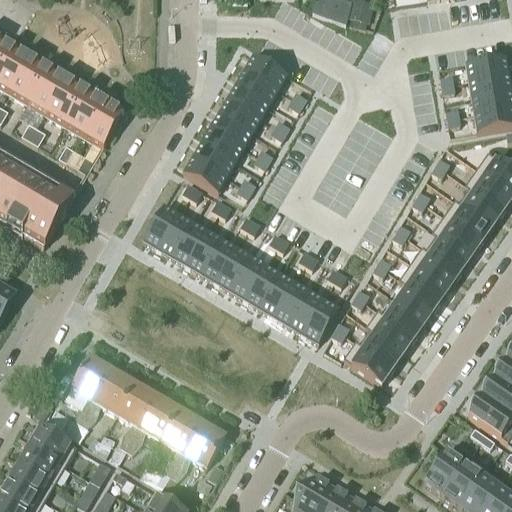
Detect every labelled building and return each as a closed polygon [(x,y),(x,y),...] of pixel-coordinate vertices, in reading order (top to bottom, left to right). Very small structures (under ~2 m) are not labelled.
[(316,0),(311,18),(329,25),(335,3),(324,0),(316,0)] [(232,12),(247,13),(247,3),(232,3),(232,12)] [(369,29),(374,9),(355,4),(349,24),(369,29)] [(0,69),(10,54),(0,47),(0,69)] [(0,69),(0,94),(8,99),(28,65),(10,54),(0,69)] [(251,63),(243,78),(277,98),(285,83),(251,63)] [(8,99),(27,110),(47,76),(28,65),(8,99)] [(504,65),(465,72),(468,89),(507,82),(504,65)] [(27,110),(45,121),(66,87),(47,76),(27,110)] [(243,78),(234,92),(268,112),(277,98),(243,78)] [(507,82),(468,89),(470,106),(510,99),(507,82)] [(451,84),(439,86),(440,93),(452,91),(451,84)] [(45,121),(64,132),(84,98),(66,87),(45,121)] [(452,91),(440,93),(441,101),(453,99),(452,91)] [(234,92),(225,107),(260,127),(268,112),(234,92)] [(64,132),(83,143),(103,109),(84,98),(64,132)] [(511,112),(510,99),(470,106),(473,122),(511,115),(511,112)] [(295,100),(291,106),(302,112),(306,106),(295,100)] [(291,106),(287,113),(298,119),(302,112),(291,106)] [(225,107),(217,122),(251,142),(260,127),(225,107)] [(122,120),(103,109),(83,143),(102,155),(122,120)] [(511,115),(473,122),(476,139),(511,133),(511,115)] [(456,117),(444,119),(446,127),(458,125),(456,117)] [(217,122),(208,136),(242,156),(251,142),(217,122)] [(458,125),(446,127),(447,135),(459,133),(458,125)] [(278,129),(274,135),(285,142),(289,135),(278,129)] [(28,131),(25,137),(21,143),(29,148),(37,136),(28,131)] [(274,135),(270,142),(281,149),(285,142),(274,135)] [(29,148),(33,150),(37,153),(45,141),(37,136),(29,148)] [(208,136),(200,151),(234,171),(242,156),(208,136)] [(511,140),(501,142),(502,150),(511,148),(511,140)] [(200,151),(191,166),(225,186),(234,171),(200,151)] [(58,166),(60,167),(66,170),(74,158),(66,153),(58,166)] [(261,158),(257,165),(268,171),(272,164),(261,158)] [(0,176),(0,219),(26,175),(8,164),(0,176)] [(77,177),(85,181),(86,182),(93,169),(84,164),(77,177)] [(257,165),(253,171),(264,178),(268,171),(257,165)] [(191,166),(183,180),(217,200),(225,186),(191,166)] [(438,166),(434,172),(444,178),(448,172),(438,166)] [(511,178),(494,166),(483,182),(511,202),(511,178)] [(434,172),(430,179),(440,185),(444,178),(434,172)] [(45,186),(26,175),(0,219),(0,228),(6,232),(5,234),(6,235),(9,229),(17,233),(45,186)] [(511,202),(483,182),(472,198),(502,219),(511,204),(511,202)] [(74,203),(45,186),(17,233),(24,238),(21,244),(22,244),(23,242),(44,254),(74,203)] [(244,187),(240,194),(250,200),(255,193),(244,187)] [(188,190),(181,201),(188,205),(195,194),(188,190)] [(195,194),(188,205),(195,209),(202,198),(195,194)] [(240,194),(236,201),(247,207),(250,200),(240,194)] [(472,198),(461,214),(491,235),(502,219),(472,198)] [(419,199),(415,206),(425,212),(429,205),(419,199)] [(415,206),(411,213),(421,218),(425,212),(415,206)] [(217,207),(210,219),(216,222),(223,211),(217,207)] [(223,211),(216,222),(224,227),(231,215),(223,211)] [(163,213),(142,248),(157,257),(178,222),(163,213)] [(450,230),(480,251),(491,235),(461,214),(450,230)] [(178,222),(157,257),(172,266),(193,230),(178,222)] [(246,224),(239,236),(246,240),(253,228),(246,224)] [(253,228),(246,240),(253,244),(259,232),(253,228)] [(193,230),(172,266),(186,274),(207,239),(193,230)] [(450,230),(439,246),(469,266),(480,251),(450,230)] [(399,232),(395,239),(405,245),(409,238),(399,232)] [(207,239),(186,274),(201,283),(222,248),(207,239)] [(395,239),(391,246),(401,252),(405,245),(395,239)] [(275,241),(268,253),(275,257),(282,246),(275,241)] [(282,246),(275,257),(282,261),(288,249),(282,246)] [(439,246),(428,261),(458,282),(469,266),(439,246)] [(222,248),(201,283),(215,291),(236,256),(222,248)] [(236,256),(215,291),(230,300),(251,265),(236,256)] [(304,259),(297,270),(304,274),(311,263),(304,259)] [(428,261),(417,277),(447,298),(458,282),(428,261)] [(311,263),(304,274),(311,278),(318,267),(311,263)] [(251,265),(230,300),(244,309),(265,273),(251,265)] [(379,265),(375,272),(385,278),(389,272),(379,265)] [(375,272),(371,279),(381,285),(385,278),(375,272)] [(265,273),(244,309),(259,317),(280,282),(265,273)] [(333,276),(326,287),(334,292),(340,280),(333,276)] [(417,277),(406,293),(436,314),(447,298),(417,277)] [(340,280),(334,292),(340,295),(346,284),(340,280)] [(280,282),(259,317),(274,326),(295,291),(280,282)] [(295,291),(274,326),(288,335),(309,299),(295,291)] [(406,293),(395,309),(425,329),(436,314),(406,293)] [(357,297),(353,304),(364,310),(367,303),(357,297)] [(0,298),(0,328),(13,306),(0,298)] [(309,299),(288,335),(303,343),(324,308),(309,299)] [(353,304),(349,311),(360,317),(364,310),(353,304)] [(324,308),(303,343),(318,352),(339,317),(324,308)] [(395,309),(384,324),(414,345),(425,329),(395,309)] [(384,324),(373,340),(403,361),(414,345),(384,324)] [(338,330),(334,337),(344,343),(348,336),(338,330)] [(334,337),(330,344),(340,350),(344,343),(334,337)] [(373,340),(362,356),(392,377),(403,361),(373,340)] [(362,356),(351,372),(381,393),(392,377),(362,356)] [(81,432),(113,379),(89,365),(71,396),(87,405),(79,414),(75,428),(81,432)] [(495,380),(493,387),(511,399),(511,373),(505,369),(499,373),(495,380)] [(117,423),(135,392),(113,379),(81,432),(87,435),(97,425),(100,413),(117,423)] [(511,426),(511,399),(493,387),(487,391),(482,398),(481,404),(511,426)] [(120,455),(126,458),(157,405),(135,392),(117,423),(133,432),(124,441),(120,455)] [(470,415),(468,423),(507,450),(511,443),(511,426),(481,404),(475,408),(470,415)] [(126,458),(132,462),(141,452),(145,439),(161,449),(180,418),(157,405),(126,458)] [(48,431),(55,435),(63,421),(55,417),(47,430),(48,431)] [(164,481),(170,485),(171,484),(202,431),(180,418),(161,449),(177,459),(169,467),(165,481),(164,481)] [(202,431),(171,484),(177,488),(186,478),(190,466),(207,476),(225,445),(202,431)] [(28,452),(65,474),(76,456),(38,433),(28,452)] [(480,449),(484,442),(475,436),(470,442),(480,449)] [(484,442),(480,449),(489,456),(494,449),(484,442)] [(54,492),(65,474),(28,452),(17,470),(54,492)] [(118,454),(110,467),(118,472),(126,458),(120,455),(118,454)] [(441,504),(465,470),(446,457),(423,491),(441,504)] [(95,476),(106,482),(110,475),(99,469),(95,476)] [(6,487),(44,510),(54,492),(17,470),(6,487)] [(453,511),(461,511),(482,483),(465,470),(441,504),(453,511)] [(164,482),(147,472),(139,484),(163,498),(170,485),(164,481),(164,482)] [(216,491),(224,477),(214,472),(207,485),(216,491)] [(112,486),(122,492),(126,485),(121,482),(116,479),(112,486)] [(488,511),(500,495),(482,483),(461,511),(488,511)] [(295,504),(293,511),(321,511),(331,494),(314,484),(299,496),(295,504)] [(0,507),(8,511),(42,511),(44,510),(6,487),(0,498),(0,507)] [(346,511),(350,505),(331,494),(321,511),(346,511)] [(511,511),(511,503),(500,495),(488,511),(511,511)] [(78,506),(88,511),(92,505),(82,499),(78,506)] [(171,511),(156,503),(151,511),(171,511)]
